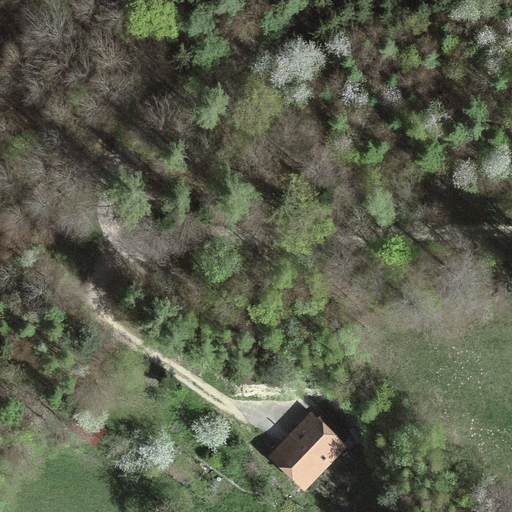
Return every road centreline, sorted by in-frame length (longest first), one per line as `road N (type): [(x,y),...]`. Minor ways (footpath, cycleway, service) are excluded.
road 1 (track): [(511,237),(230,234),(177,238),(115,257),(101,185),(125,132),(243,52),(344,0)]
road 2 (track): [(325,240),(202,279),(115,257),(97,273),(95,315),(228,416)]
